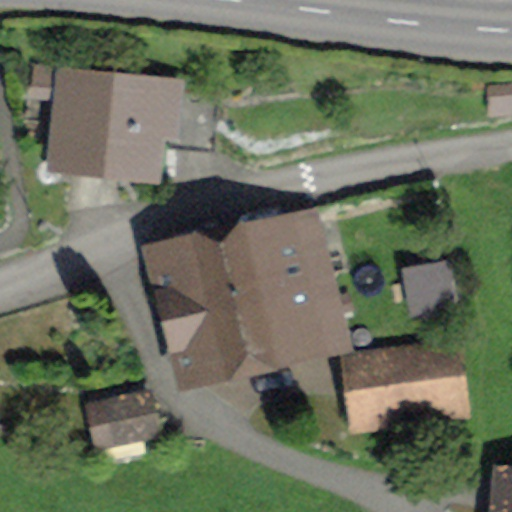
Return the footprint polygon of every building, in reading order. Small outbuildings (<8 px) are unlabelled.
[(36,87),(68,90),(62,159),(148,166),(151,126),(167,128),(170,92),(70,84),(71,71),(37,69),(36,87)] [(511,114),(511,83),(483,86),(485,116),(511,114)] [(184,370),(342,331),(316,222),(157,260),(184,370)] [(409,312),(458,302),(450,261),(401,271),(409,312)] [(360,421),(460,409),(452,345),(352,357),(360,421)] [(157,429),(151,398),(91,410),(98,442),(157,429)]
